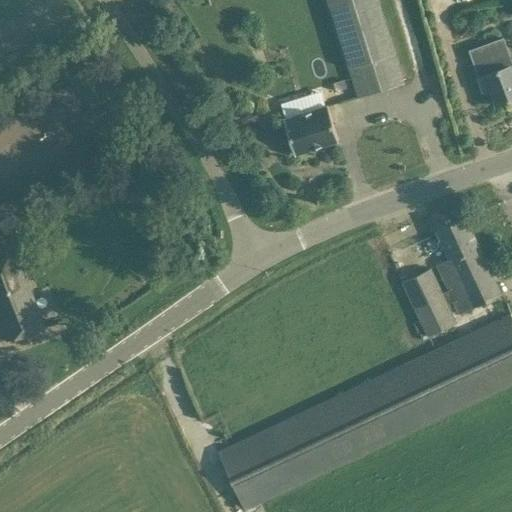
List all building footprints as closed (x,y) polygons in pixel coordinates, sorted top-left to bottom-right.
[(378,0),(328,0),(358,96),(404,82),(378,0)] [(492,71),(489,62),(497,59),(490,41),(468,49),(474,67),(476,67),(484,90),(491,88),(497,104),(511,98),(511,70),(510,64),(492,71)] [(111,97),(98,72),(81,82),(94,106),(111,97)] [(280,105),(284,118),(295,153),(296,153),(296,152),(337,140),(338,140),(327,104),(326,105),(303,112),(299,100),(295,98),(282,102),(280,105)] [(403,280),(426,328),(428,334),(456,322),(447,303),(454,300),(459,312),(491,297),(498,293),(500,292),(474,234),(465,216),(436,230),(450,258),(437,264),(448,287),(441,291),(430,268),(403,280)] [(25,275),(16,252),(0,257),(0,321),(7,340),(45,327),(25,275)] [(511,315),(511,314),(501,318),(218,452),(244,507),(260,500),(511,381),(511,315)]
